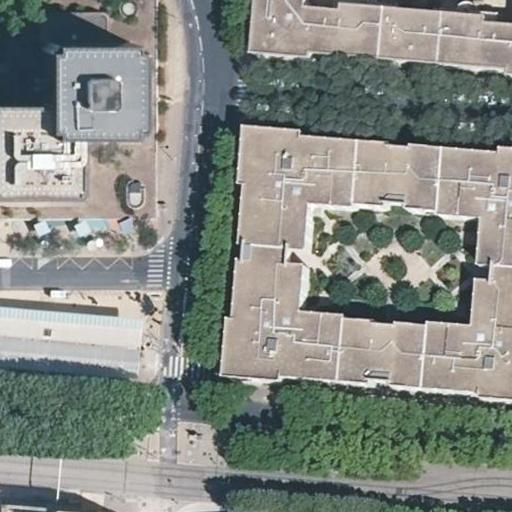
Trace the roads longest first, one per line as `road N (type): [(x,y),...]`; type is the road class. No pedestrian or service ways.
road 1 (secondary): [(190,416),(511,442)]
road 2 (residential): [(511,116),(212,92)]
road 3 (residential): [(199,278),(0,277)]
road 4 (tertiary): [(0,400),(190,416)]
road 5 (secondary): [(212,92),(199,278)]
road 6 (secondary): [(199,278),(190,416)]
